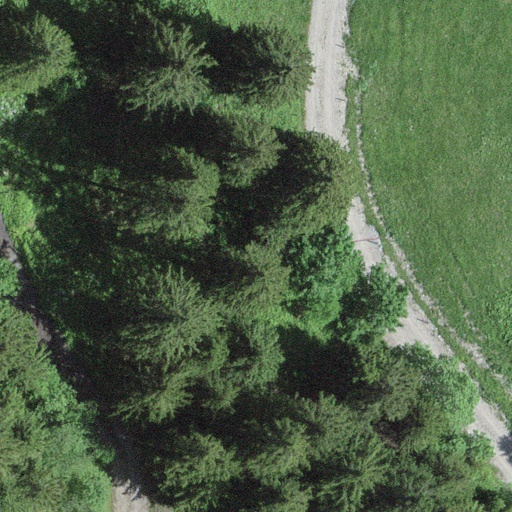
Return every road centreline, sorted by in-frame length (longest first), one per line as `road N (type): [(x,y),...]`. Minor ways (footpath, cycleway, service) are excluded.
road 1 (track): [(338,0),(329,139),(351,234),(383,306),(511,461)]
road 2 (track): [(126,511),(130,486),(77,380),(10,284),(0,247)]
